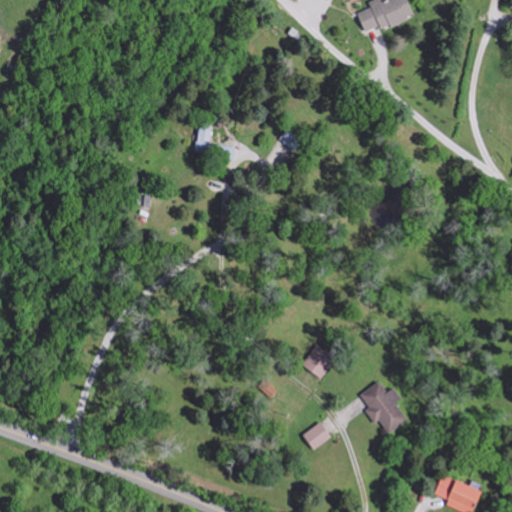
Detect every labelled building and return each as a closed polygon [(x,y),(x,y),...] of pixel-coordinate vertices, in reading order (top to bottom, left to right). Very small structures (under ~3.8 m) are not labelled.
[(367,36),(415,15),(408,0),(383,0),(371,6),(372,8),(358,14),(367,36)] [(212,129),(199,129),(198,153),(212,153),(212,129)] [(236,161),(237,147),(216,145),(214,159),(236,161)] [(303,365),(322,380),(336,361),(317,347),(303,365)] [(361,395),(370,408),(366,411),(375,425),(380,421),(389,434),(408,422),(397,404),(402,400),(395,389),(388,394),(380,382),(361,395)] [(333,438),(322,422),(304,436),(315,451),(333,438)] [(436,496),(450,500),(447,508),(462,511),(475,511),(483,485),(473,482),(472,485),(442,476),(436,496)]
